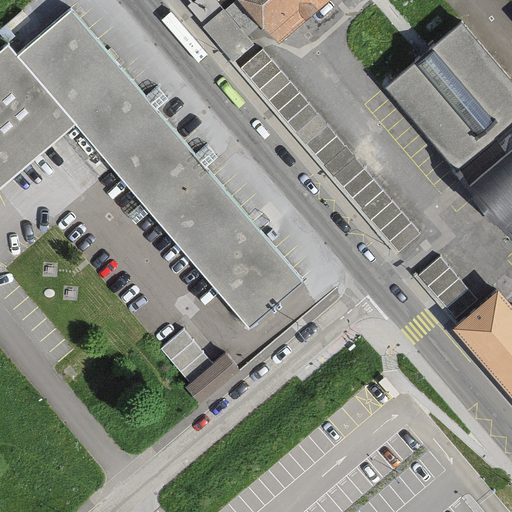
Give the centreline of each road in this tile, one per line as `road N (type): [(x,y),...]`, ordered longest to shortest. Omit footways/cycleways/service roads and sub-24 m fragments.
road 1 (secondary): [(377,282),(145,0)]
road 2 (residential): [(377,282),(113,511)]
road 3 (secondary): [(511,430),(377,282)]
